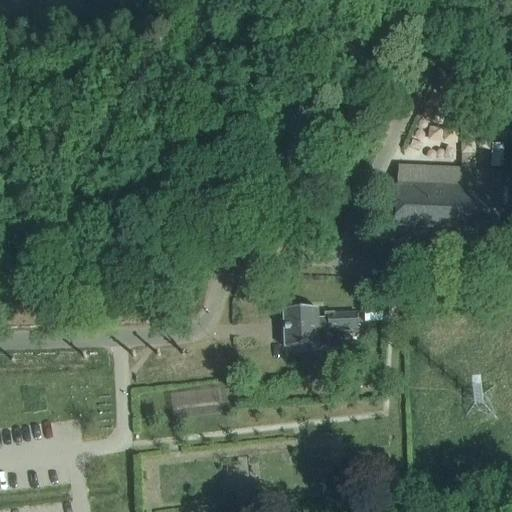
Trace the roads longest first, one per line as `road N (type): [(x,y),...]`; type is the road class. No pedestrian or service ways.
road 1 (unclassified): [(0,346),(190,332),(202,326),(231,269),(246,260),(511,267)]
road 2 (track): [(451,0),(341,258)]
road 3 (unknown): [(231,269),(511,276)]
road 4 (unknown): [(185,0),(190,237)]
